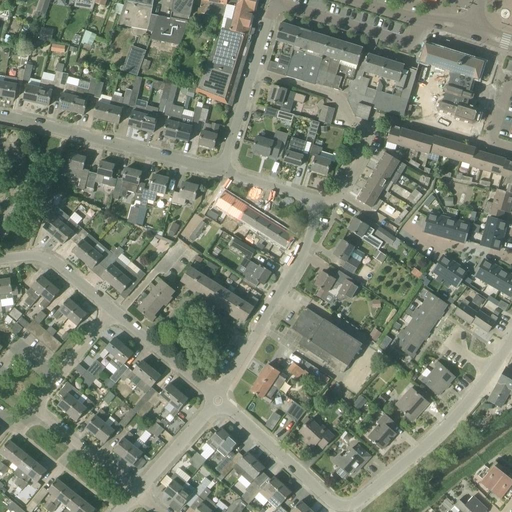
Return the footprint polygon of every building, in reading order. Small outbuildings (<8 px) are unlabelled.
[(46,15),(50,0),(40,0),(37,12),(46,15)] [(133,28),(138,9),(152,11),(154,0),(128,0),(128,1),(125,0),(117,25),(133,28)] [(189,23),(191,16),(193,7),(194,0),(174,0),(171,19),(158,16),(152,33),(150,40),(179,46),(189,23)] [(237,8),(238,0),(201,0),(199,9),(193,7),(191,16),(189,23),(199,25),(202,14),(210,16),(209,23),(223,25),(226,5),(237,8)] [(250,28),(252,20),(254,12),(257,0),(238,0),(237,8),(226,5),(223,25),(222,29),(211,58),(199,87),(197,94),(232,107),(234,98),(231,97),(236,76),(240,62),(241,63),(242,61),(241,61),(247,43),(249,44),(252,37),(249,36),(251,28),(250,28)] [(275,42),(284,44),(277,65),(269,62),(266,71),(286,77),(287,77),(301,28),(300,30),(293,27),(284,25),(282,24),(282,23),(281,23),(275,42)] [(51,42),(54,30),(42,28),(39,40),(51,42)] [(315,84),(329,38),(312,33),(312,32),(301,28),(287,77),(315,85),(315,84)] [(76,34),(73,43),(79,45),(82,36),(76,34)] [(87,34),(83,43),(91,46),(95,37),(87,34)] [(332,89),(346,43),(329,38),(315,84),(332,89)] [(362,53),(363,48),(346,43),(332,89),(349,94),(362,53)] [(454,120),(473,126),(478,123),(481,114),(478,109),(476,108),(475,108),(468,105),(469,100),(470,100),(473,99),(474,95),(473,93),(470,92),(474,79),(485,83),(486,82),(479,80),(484,62),(425,44),(419,62),(451,72),(449,76),(451,78),(449,84),(444,87),(443,90),(446,94),(439,92),(445,74),(423,67),(412,104),(429,109),(434,94),(446,98),(445,101),(442,100),(439,102),(436,109),(438,113),(455,118),(454,120)] [(404,68),(405,65),(369,54),(368,55),(362,53),(349,94),(347,101),(354,115),(355,116),(355,117),(368,121),(371,108),(403,118),(408,100),(417,72),(417,70),(410,67),(409,69),(404,68)] [(124,72),(138,76),(143,59),(137,57),(130,55),(124,72)] [(148,71),(151,62),(144,59),(141,69),(148,71)] [(59,88),(62,73),(64,65),(58,64),(53,82),(41,80),(41,81),(36,104),(49,107),(52,91),(53,87),(59,88)] [(23,78),(30,79),(32,66),(26,65),(25,70),(24,70),(23,78)] [(17,79),(5,77),(4,83),(1,97),(14,99),(13,101),(14,101),(17,85),(21,86),(23,78),(24,70),(19,69),(17,79)] [(71,112),(79,80),(68,77),(68,75),(62,73),(59,88),(65,90),(64,94),(63,94),(59,109),(71,112)] [(102,83),(103,78),(99,77),(99,80),(98,80),(93,97),(100,99),(104,84),(102,83)] [(93,97),(98,80),(92,78),(92,81),(88,96),(93,97)] [(36,104),(41,81),(30,79),(29,85),(27,85),(24,101),(36,104)] [(84,116),(88,100),(75,97),(78,87),(80,80),(79,80),(71,112),(84,116)] [(133,89),(132,91),(139,93),(140,90),(141,86),(134,84),(133,89)] [(175,96),(176,91),(177,86),(172,85),(171,86),(169,95),(175,96)] [(282,106),(280,111),(290,114),(294,101),(303,104),(306,97),(287,91),(272,86),(268,101),(282,106)] [(194,99),(195,91),(189,89),(187,97),(194,99)] [(128,106),(132,91),(127,90),(124,99),(113,96),(110,106),(106,121),(119,125),(123,109),(121,109),(122,105),(128,106)] [(141,130),(147,108),(148,103),(137,100),(139,93),(132,91),(128,106),(134,108),(133,112),(132,112),(128,127),(141,130)] [(182,116),(184,109),(172,106),(175,96),(169,95),(164,115),(169,117),(168,121),(167,121),(163,136),(176,139),(180,124),(182,116)] [(159,109),(157,114),(164,116),(168,99),(162,98),(159,109)] [(106,121),(110,106),(98,103),(94,118),(106,121)] [(330,125),(334,109),(323,106),(318,121),(330,125)] [(198,124),(199,121),(202,109),(196,107),(193,119),(192,123),(193,123),(198,124)] [(206,123),(208,111),(209,109),(203,107),(202,109),(199,121),(206,123)] [(154,134),(157,118),(145,115),(147,108),(141,130),(154,134)] [(279,111),(277,118),(292,123),(294,115),(290,114),(280,111),(279,111)] [(188,143),(192,127),(193,123),(192,123),(193,119),(182,116),(180,124),(176,139),(188,143)] [(315,139),(320,124),(312,121),(307,137),(315,139)] [(213,149),(219,126),(212,124),(212,126),(205,124),(199,145),(213,149)] [(402,129),(401,129),(392,126),(387,142),(398,146),(402,129)] [(404,130),(402,129),(398,146),(408,149),(413,132),(409,131),(407,128),(404,130)] [(413,132),(408,149),(418,152),(423,135),(422,135),(420,131),(417,133),(413,132)] [(424,136),(423,135),(418,152),(429,155),(429,153),(433,138),(430,137),(428,134),(424,136)] [(443,139),(441,136),(438,138),(434,136),(433,138),(429,153),(440,156),(445,140),(443,139)] [(273,142),(266,140),(257,137),(252,153),(269,158),(269,157),(276,159),(282,141),(274,139),(273,142)] [(446,140),(445,140),(440,156),(450,159),(455,143),(451,142),(449,138),(446,140)] [(298,155),(302,142),(293,140),(291,145),(290,144),(284,162),(300,167),(303,157),(298,155)] [(464,145),(462,142),(459,144),(455,143),(450,159),(460,162),(465,146),(464,145)] [(466,146),(465,146),(460,162),(470,165),(470,167),(476,149),(472,148),(470,144),(466,146)] [(327,175),(331,162),(319,159),(322,149),(313,146),(310,156),(316,157),(311,171),(327,175)] [(484,153),(482,150),(479,152),(475,151),(476,149),(470,167),(481,170),(485,154),(484,153)] [(487,154),(485,154),(481,170),(491,173),(496,157),(492,156),(490,152),(487,154)] [(394,171),(399,162),(395,159),(390,156),(385,153),(379,162),(394,171)] [(89,176),(89,173),(90,171),(83,170),(86,158),(71,154),(67,173),(76,176),(76,178),(81,179),(78,189),(84,190),(84,192),(89,176)] [(506,161),(506,160),(505,159),(503,156),(499,158),(496,157),(491,173),(502,176),(506,161)] [(511,163),(506,161),(506,160),(506,161),(502,176),(509,178),(511,178),(511,163)] [(97,178),(89,176),(84,192),(93,195),(94,190),(93,190),(95,183),(102,185),(104,177),(111,179),(115,165),(101,162),(97,178)] [(388,181),(394,171),(379,162),(374,172),(388,181)] [(113,195),(114,195),(119,197),(121,190),(136,194),(134,200),(141,202),(144,190),(146,184),(139,182),(142,172),(126,168),(123,180),(118,179),(113,195)] [(387,193),(393,183),(388,181),(374,172),(368,181),(383,190),(387,193)] [(165,195),(168,179),(154,176),(150,191),(144,190),(141,202),(139,213),(145,215),(146,209),(148,201),(155,203),(158,193),(165,195)] [(377,199),(383,190),(368,181),(362,190),(377,199)] [(194,201),(198,187),(183,183),(180,194),(174,193),(171,204),(185,207),(187,199),(194,201)] [(510,214),(511,205),(511,193),(505,192),(497,189),(493,204),(486,202),(483,213),(502,218),(504,212),(510,214)] [(377,199),(362,190),(357,200),(371,209),(376,212),(382,202),(377,199)] [(52,208),(57,193),(51,191),(46,206),(52,208)] [(227,213),(236,200),(224,192),(215,206),(216,206),(221,209),(227,213)] [(454,198),(446,198),(446,206),(454,206),(454,198)] [(236,225),(247,207),(236,200),(227,213),(234,218),(232,222),(236,225)] [(250,229),(259,214),(247,207),(236,225),(241,227),(243,224),(250,229)] [(134,224),(138,212),(129,210),(126,222),(134,224)] [(402,219),(408,212),(405,210),(399,217),(402,219)] [(54,237),(68,219),(58,211),(44,228),(54,237)] [(260,240),(271,222),(259,214),(250,229),(257,233),(255,237),(260,240)] [(423,232),(437,236),(442,217),(428,214),(423,232)] [(397,226),(402,219),(399,217),(394,224),(397,226)] [(450,240),(456,221),(442,217),(437,236),(450,240)] [(370,245),(374,238),(371,236),(374,231),(368,227),(368,226),(355,218),(348,230),(361,238),(360,239),(367,243),(370,245)] [(488,218),(485,232),(503,237),(507,223),(488,218)] [(69,238),(74,242),(84,230),(79,226),(78,226),(68,219),(54,237),(63,245),(69,238)] [(194,242),(206,225),(201,221),(189,238),(194,242)] [(450,240),(464,244),(469,225),(456,221),(450,240)] [(274,244),(283,229),(271,222),(260,240),(264,242),(266,239),(274,244)] [(176,235),(178,230),(171,227),(169,231),(170,232),(169,235),(174,237),(175,234),(176,235)] [(391,246),(396,239),(380,227),(375,235),(391,246)] [(283,255),(294,237),(283,229),(274,244),(280,248),(278,251),(283,255)] [(73,253),(82,261),(98,242),(84,230),(74,242),(78,246),(73,253)] [(485,232),(481,246),(499,251),(503,237),(485,232)] [(255,252),(234,239),(231,246),(251,258),(255,252)] [(353,275),(361,263),(360,262),(365,254),(342,241),(334,255),(345,262),(342,268),(353,275)] [(109,251),(108,250),(98,242),(82,261),(92,269),(98,263),(102,267),(117,249),(113,246),(109,251)] [(112,286),(128,267),(118,259),(124,251),(121,249),(119,247),(117,249),(102,267),(107,271),(102,277),(112,286)] [(378,250),(373,257),(383,264),(387,257),(378,250)] [(437,266),(433,272),(445,280),(455,264),(443,256),(437,266)] [(484,260),(475,277),(487,284),(497,267),(484,260)] [(259,267),(252,262),(243,276),(250,281),(252,279),(263,286),(272,273),(260,266),(259,267)] [(455,264),(445,280),(457,288),(467,272),(455,264)] [(136,275),(128,267),(112,286),(121,294),(127,288),(132,292),(146,275),(140,270),(136,275)] [(211,281),(209,280),(190,267),(181,282),(187,286),(186,288),(196,294),(197,292),(203,296),(212,281),(211,281)] [(497,267),(487,284),(499,291),(509,274),(497,267)] [(418,279),(421,274),(414,269),(410,274),(418,279)] [(343,285),(334,279),(323,273),(315,285),(321,289),(317,296),(324,300),(328,294),(333,297),(335,298),(334,299),(339,303),(341,302),(343,299),(347,298),(351,301),(359,288),(353,284),(354,281),(348,277),(343,285)] [(511,275),(509,274),(499,291),(511,298),(511,297),(511,275)] [(41,295),(50,283),(41,276),(31,288),(26,294),(30,297),(35,291),(41,295)] [(421,276),(418,279),(423,283),(422,284),(426,287),(427,286),(430,282),(421,276)] [(11,286),(10,279),(0,280),(0,295),(1,300),(14,299),(14,296),(18,295),(17,285),(11,286)] [(175,292),(162,281),(146,300),(153,306),(159,311),(164,305),(165,307),(173,298),(170,297),(175,292)] [(218,305),(224,309),(233,295),(212,281),(203,296),(209,300),(208,301),(217,307),(218,305)] [(45,309),(60,292),(50,283),(41,295),(45,299),(40,305),(45,309)] [(440,316),(448,305),(428,292),(425,296),(428,298),(424,304),(440,316)] [(254,308),(233,295),(224,309),(230,313),(229,315),(238,321),(239,319),(245,323),(254,308)] [(68,318),(78,307),(69,299),(54,317),(57,320),(63,314),(68,318)] [(478,313),(467,306),(469,303),(464,299),(460,306),(454,314),(470,325),(472,323),(480,311),(479,311),(478,313)] [(159,311),(153,306),(146,300),(137,310),(152,322),(156,317),(155,316),(159,311)] [(440,316),(424,304),(420,310),(417,308),(414,313),(433,326),(440,316)] [(78,326),(87,315),(78,307),(68,318),(78,326)] [(324,321),(305,308),(291,329),(303,337),(298,345),(328,364),(329,361),(336,366),(334,369),(343,374),(362,345),(324,320),(324,321)] [(17,321),(22,315),(15,309),(10,315),(17,321)] [(39,325),(47,316),(41,311),(33,321),(38,325),(39,325)] [(490,318),(480,311),(472,323),(488,333),(498,319),(492,315),(490,318)] [(426,337),(433,326),(414,313),(411,317),(414,318),(409,325),(426,337)] [(31,334),(38,325),(33,321),(32,322),(30,325),(26,330),(31,334)] [(12,334),(16,337),(23,329),(17,324),(12,330),(14,332),(12,334)] [(43,329),(39,325),(38,325),(31,334),(35,338),(43,329)] [(426,337),(409,325),(406,331),(403,329),(400,334),(419,347),(426,337)] [(40,342),(48,333),(43,329),(35,338),(40,342)] [(374,329),(369,337),(376,342),(382,334),(374,329)] [(66,332),(61,339),(65,342),(70,335),(66,332)] [(45,346),(53,337),(48,333),(40,342),(45,346)] [(413,358),(416,355),(414,354),(419,347),(400,334),(397,338),(400,340),(395,346),(413,358)] [(50,350),(57,341),(53,337),(45,346),(50,350)] [(114,357),(124,346),(115,338),(100,356),(104,359),(109,353),(114,357)] [(54,354),(62,345),(57,341),(50,350),(54,354)] [(120,379),(129,368),(124,365),(134,354),(124,346),(114,357),(115,357),(110,363),(116,368),(115,369),(117,370),(110,379),(116,384),(120,379)] [(137,386),(152,369),(142,361),(133,372),(129,368),(120,379),(125,383),(125,382),(128,385),(131,382),(137,386)] [(96,379),(100,374),(104,370),(95,362),(87,372),(96,379)] [(447,387),(450,383),(455,377),(438,362),(434,366),(436,367),(431,373),(447,387)] [(287,371),(298,380),(304,372),(293,363),(287,371)] [(284,383),(288,378),(268,365),(259,378),(276,390),(282,382),(284,383)] [(511,391),(511,370),(506,367),(497,383),(498,383),(492,393),(493,394),(488,402),(500,408),(505,400),(506,400),(511,391)] [(146,394),(132,410),(136,413),(137,414),(156,391),(152,388),(161,377),(152,369),(137,386),(143,391),(146,394)] [(92,384),(94,382),(96,379),(87,372),(83,377),(92,384)] [(447,387),(431,373),(426,378),(424,377),(420,381),(438,397),(447,387)] [(83,376),(81,379),(87,385),(90,382),(83,376)] [(270,404),(273,399),(271,398),(276,390),(259,378),(251,391),(270,404)] [(100,388),(103,385),(98,381),(96,379),(94,382),(100,388)] [(109,380),(108,379),(103,384),(110,390),(115,385),(109,380)] [(58,406),(67,414),(77,402),(83,395),(68,383),(59,394),(64,398),(58,406)] [(169,403),(179,391),(170,384),(160,395),(156,391),(137,414),(143,419),(153,406),(155,408),(160,402),(164,398),(169,403)] [(423,410),(428,404),(411,389),(396,405),(405,413),(404,414),(411,421),(422,408),(423,410)] [(174,417),(188,400),(179,391),(169,403),(175,408),(172,412),(170,414),(174,417)] [(104,401),(109,405),(116,397),(110,393),(104,401)] [(320,399),(326,404),(331,398),(325,393),(320,399)] [(377,400),(383,405),(386,401),(380,396),(377,400)] [(88,399),(82,406),(77,402),(67,414),(77,421),(92,403),(88,399)] [(300,406),(294,402),(286,414),(297,422),(306,411),(305,410),(300,406)] [(95,436),(105,423),(100,419),(105,413),(101,409),(86,428),(95,436)] [(122,420),(119,424),(120,425),(124,428),(127,424),(128,424),(136,413),(132,410),(131,409),(122,420)] [(382,450),(396,434),(391,429),(396,424),(384,414),(376,423),(378,425),(367,438),(382,450)] [(161,422),(156,418),(150,425),(153,428),(156,424),(158,425),(161,422)] [(161,422),(158,425),(163,429),(167,424),(163,420),(161,422)] [(305,437),(303,439),(313,449),(317,444),(323,449),(334,437),(322,426),(320,428),(311,420),(299,432),(305,437)] [(119,424),(115,421),(110,428),(105,423),(95,436),(105,444),(120,425),(119,424)] [(163,430),(158,425),(156,424),(153,428),(150,432),(151,433),(157,437),(163,430)] [(217,450),(229,436),(221,428),(206,443),(215,451),(217,450)] [(123,458),(133,446),(128,442),(133,435),(129,432),(113,451),(123,458)] [(219,473),(236,456),(231,452),(238,444),(229,436),(217,450),(226,458),(215,469),(219,473)] [(0,452),(9,460),(19,448),(9,441),(0,452)] [(143,453),(148,447),(143,443),(138,450),(133,446),(123,458),(133,466),(143,454),(143,453)] [(342,459),(339,456),(334,462),(340,467),(337,471),(337,474),(342,479),(344,479),(348,474),(348,475),(353,469),(357,472),(370,457),(358,446),(354,451),(351,449),(342,459)] [(19,468),(28,456),(19,448),(9,460),(19,468)] [(204,451),(200,455),(206,461),(210,457),(204,451)] [(243,476),(256,460),(247,452),(236,465),(231,461),(236,456),(219,473),(220,474),(222,476),(224,478),(233,468),(242,476),(243,476)] [(202,465),(206,461),(200,455),(197,453),(193,458),(202,465)] [(24,480),(28,475),(37,463),(28,456),(19,468),(14,474),(19,478),(15,483),(19,487),(24,480)] [(198,470),(202,465),(193,458),(189,462),(198,470)] [(248,496),(259,484),(254,480),(265,468),(256,460),(243,476),(251,484),(244,492),(248,496)] [(511,474),(502,467),(495,462),(489,470),(486,467),(478,477),(483,480),(480,483),(501,499),(503,496),(508,500),(511,494),(511,474)] [(47,471),(37,463),(28,475),(38,483),(47,471)] [(4,475),(9,469),(5,466),(0,471),(0,472),(3,474),(4,475)] [(173,500),(187,483),(191,478),(179,468),(175,473),(171,479),(173,480),(164,492),(173,500)] [(209,490),(222,476),(220,474),(216,477),(206,488),(199,498),(203,501),(194,511),(210,511),(216,505),(207,498),(211,492),(209,490)] [(193,493),(199,498),(206,488),(216,477),(213,475),(208,481),(206,479),(202,484),(201,484),(196,490),(187,483),(173,500),(182,507),(193,493)] [(268,501),(283,485),(274,477),(271,480),(267,476),(259,484),(248,496),(244,501),(248,504),(248,505),(254,498),(255,499),(260,493),(268,501)] [(47,511),(67,487),(57,479),(48,491),(52,495),(48,500),(49,501),(44,508),(47,511)] [(27,483),(24,480),(19,487),(22,490),(27,483)] [(281,504),(292,493),(283,485),(268,501),(277,509),(274,511),(282,511),(285,510),(280,506),(281,504)] [(67,506),(76,494),(67,487),(47,511),(48,511),(53,511),(61,502),(67,506)] [(38,505),(47,494),(42,490),(26,510),(28,511),(32,511),(38,505)] [(77,511),(86,502),(76,494),(67,506),(72,510),(70,511),(77,511)] [(485,511),(487,510),(473,497),(467,503),(461,498),(454,506),(461,511),(485,511)] [(242,501),(240,500),(234,502),(228,508),(220,501),(216,505),(210,511),(233,511),(234,511),(244,501),(242,500),(242,501)] [(241,511),(248,504),(244,501),(234,511),(233,511),(241,511)] [(307,511),(310,509),(301,501),(290,511),(286,511),(285,510),(282,511),(307,511)] [(93,511),(95,510),(86,502),(77,511),(93,511)] [(13,503),(8,508),(7,509),(11,511),(14,511),(18,507),(13,503)]
